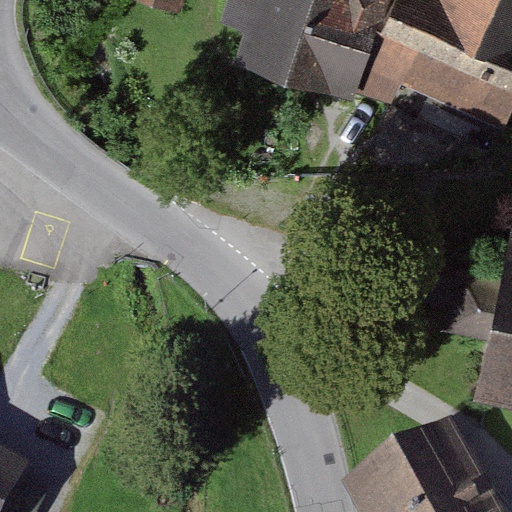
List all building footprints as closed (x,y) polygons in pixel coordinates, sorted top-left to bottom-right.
[(193,0),(132,0),(187,18),(193,0)] [(511,0),(232,0),(226,20),(250,26),(247,51),(301,70),(394,100),(410,65),(511,108),(511,106),(511,0)] [(511,245),(504,280),(463,271),(458,298),(452,322),(490,330),(478,382),(511,389),(511,245)] [(507,511),(470,436),(354,491),(363,511),(507,511)] [(0,511),(7,511),(25,480),(0,465),(0,511)]
